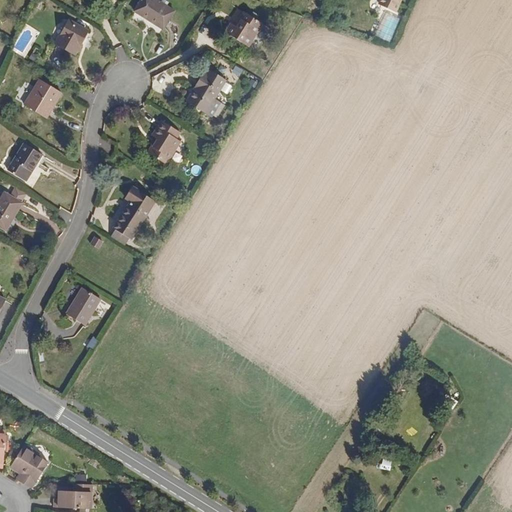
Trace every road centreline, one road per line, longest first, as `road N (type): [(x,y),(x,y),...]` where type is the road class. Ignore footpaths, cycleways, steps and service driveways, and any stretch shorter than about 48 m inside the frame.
road 1 (residential): [(12,385),(20,332),(82,215),(101,95),(131,81)]
road 2 (secondary): [(12,385),(217,511)]
